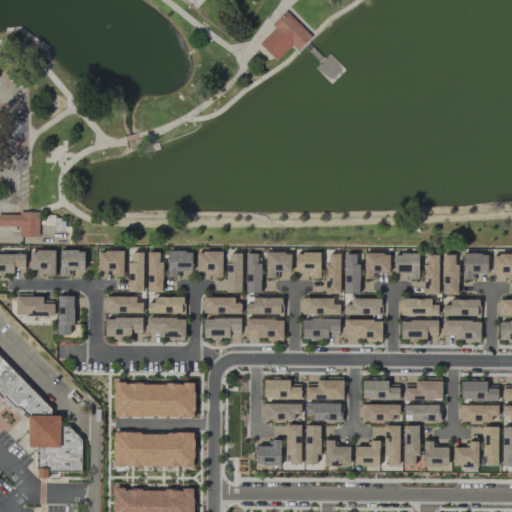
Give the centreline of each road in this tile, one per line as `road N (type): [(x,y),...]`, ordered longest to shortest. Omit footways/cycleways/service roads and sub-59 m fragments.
road 1 (residential): [(210,511),(211,381),(221,361),(511,360)]
road 2 (residential): [(511,496),(211,493)]
